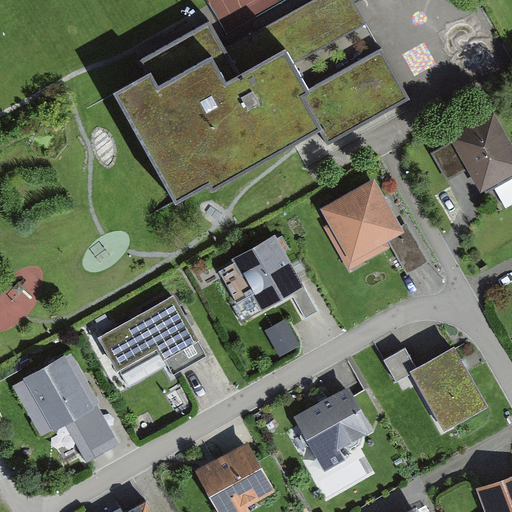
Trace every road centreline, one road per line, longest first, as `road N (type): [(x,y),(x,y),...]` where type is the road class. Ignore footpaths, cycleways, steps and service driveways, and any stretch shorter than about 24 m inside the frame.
road 1 (residential): [(461,292),(412,310),(45,511)]
road 2 (residential): [(382,163),(461,292)]
